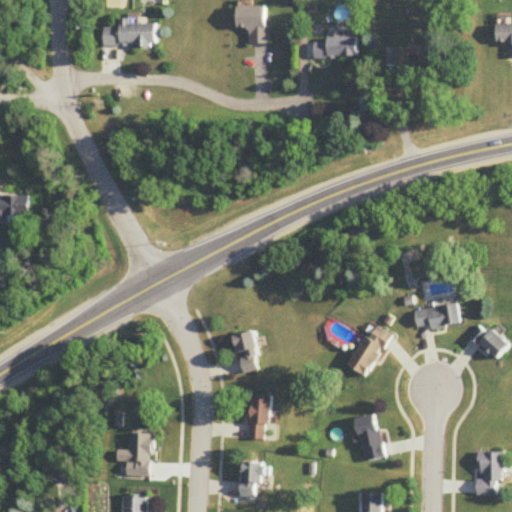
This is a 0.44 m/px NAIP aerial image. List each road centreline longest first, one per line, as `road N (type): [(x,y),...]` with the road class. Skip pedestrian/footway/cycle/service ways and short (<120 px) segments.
road 1 (tertiary): [(0,377),(296,214),(400,173),(511,145)]
road 2 (residential): [(63,0),(65,102),(164,282)]
road 3 (residential): [(164,282),(203,377),(200,511)]
road 4 (residential): [(432,511),(435,391)]
